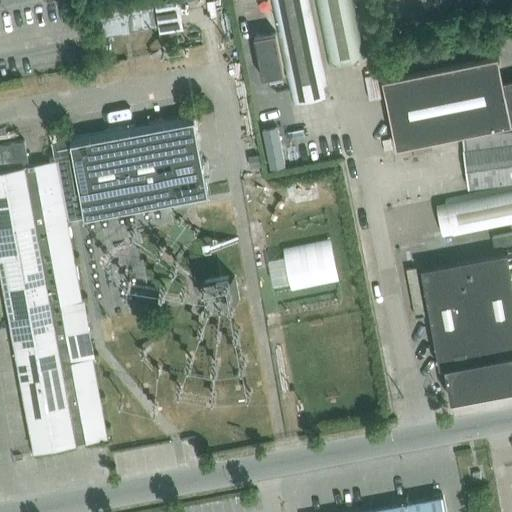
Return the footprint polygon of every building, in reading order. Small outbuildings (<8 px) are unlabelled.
[(307,0),(268,0),(287,93),(324,85),(307,0)] [(313,0),(326,65),(362,58),(351,0),(313,0)] [(156,1),(105,4),(106,29),(158,26),(156,1)] [(259,78),(282,74),(274,32),(251,36),(259,78)] [(396,150),(511,125),(511,80),(502,83),(497,58),(382,82),(396,150)] [(363,77),(368,99),(380,97),(375,74),(363,77)] [(0,262),(35,450),(104,437),(107,437),(66,219),(208,193),(193,113),(51,139),(55,159),(30,164),(26,140),(0,144),(0,262)] [(511,146),(506,147),(504,134),(462,140),(468,189),(511,183),(511,146)] [(390,139),(382,141),(384,151),(392,149),(390,139)] [(511,226),(511,187),(445,201),(452,238),(511,226)] [(284,246),(292,289),(341,280),(333,237),(284,246)] [(511,388),(511,275),(508,252),(422,268),(440,367),(445,366),(451,400),(511,388)] [(210,277),(212,303),(235,302),(233,275),(210,277)] [(446,511),(443,496),(409,502),(410,511),(446,511)] [(374,509),(374,511),(410,511),(409,502),(374,509)]
